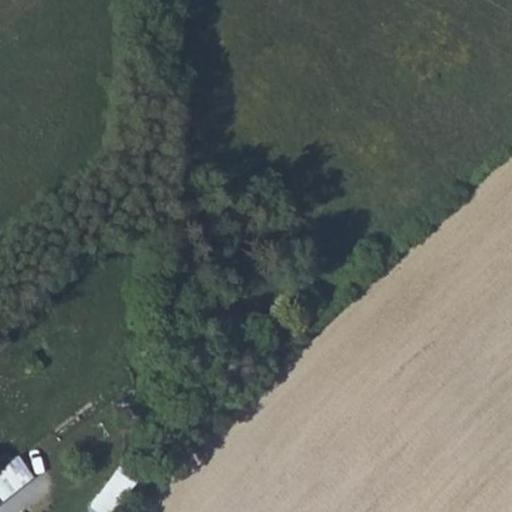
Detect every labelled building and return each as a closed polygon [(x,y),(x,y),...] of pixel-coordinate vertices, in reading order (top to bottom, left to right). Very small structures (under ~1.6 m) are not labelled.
[(218,294),(215,297),(237,323),(241,319),(218,294)] [(215,297),(196,315),(219,339),(237,323),(215,297)] [(39,366),(31,357),(25,361),(33,371),(39,366)] [(15,457),(0,469),(0,501),(28,476),(15,457)] [(95,511),(112,511),(124,494),(106,482),(88,507),(95,511)]
